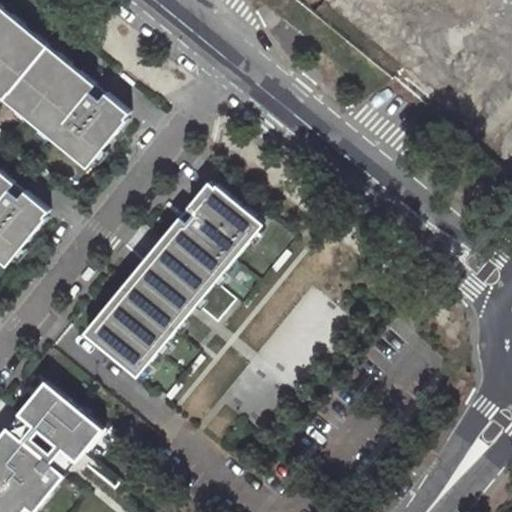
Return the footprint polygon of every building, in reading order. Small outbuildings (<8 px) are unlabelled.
[(0,0),(0,91),(91,166),(131,118),(129,116),(134,111),(110,91),(104,97),(94,89),(100,83),(0,0)] [(511,0),(406,0),(400,8),(506,95),(511,88),(511,0)] [(0,255),(10,264),(50,216),(49,214),(53,208),(28,188),(23,195),(14,187),(19,180),(0,164),(0,255)] [(88,331),(141,375),(197,308),(268,222),(220,182),(219,184),(213,179),(192,205),(198,210),(191,219),(184,214),(143,264),(88,331)] [(105,428),(46,380),(19,412),(35,425),(23,439),(8,427),(0,436),(0,511),(23,511),(28,507),(34,511),(35,511),(67,475),(52,463),(64,449),(78,460),(105,428)]
